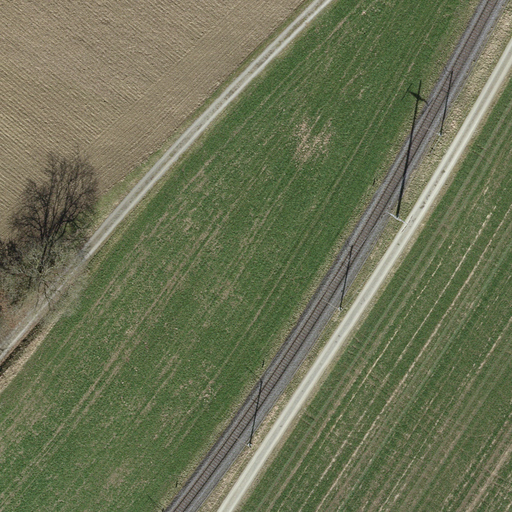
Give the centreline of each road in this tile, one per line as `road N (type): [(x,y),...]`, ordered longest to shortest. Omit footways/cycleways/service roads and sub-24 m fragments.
road 1 (track): [(228,511),(441,189),(511,61)]
road 2 (track): [(0,351),(128,205),(329,0)]
